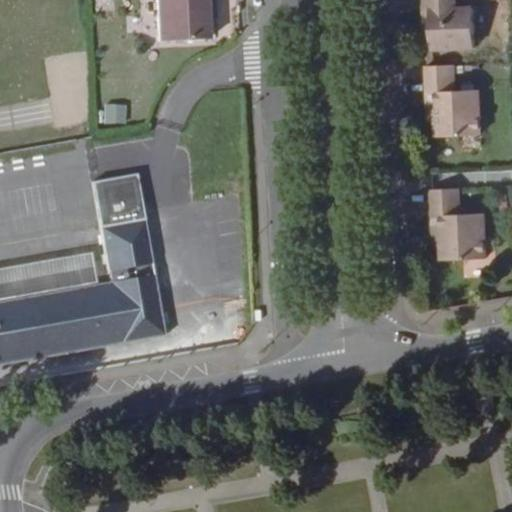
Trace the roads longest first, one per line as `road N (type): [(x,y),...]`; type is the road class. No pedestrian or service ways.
road 1 (residential): [(271,0),(291,371)]
road 2 (secondary): [(345,362),(325,0)]
road 3 (secondary): [(291,371),(59,414),(32,427),(9,470),(13,511)]
road 4 (residential): [(382,0),(394,283),(386,355)]
road 5 (secondary): [(511,334),(386,355)]
